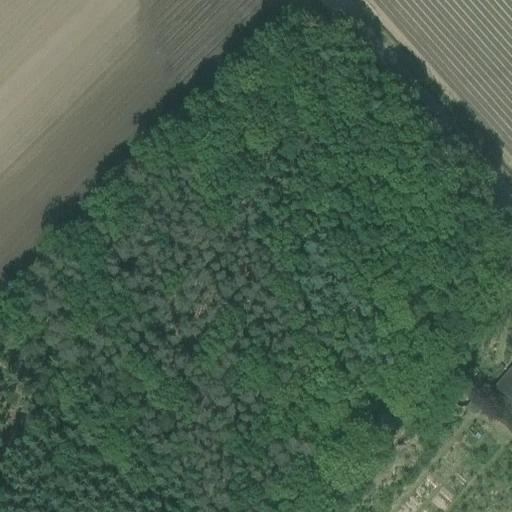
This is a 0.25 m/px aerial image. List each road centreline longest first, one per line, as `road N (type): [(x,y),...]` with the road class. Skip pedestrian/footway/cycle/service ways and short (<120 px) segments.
road 1 (unclassified): [(309,511),(511,271)]
road 2 (unclassified): [(511,213),(323,0)]
